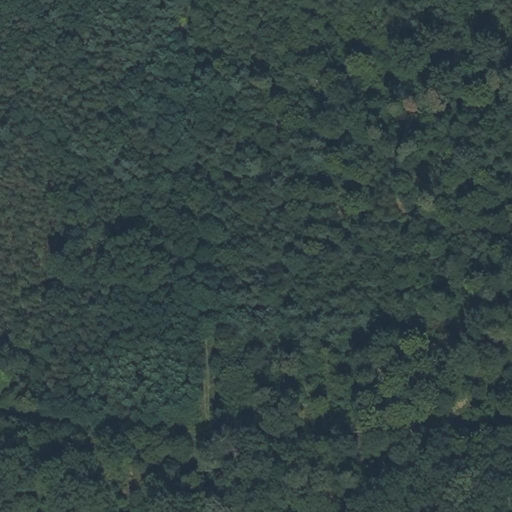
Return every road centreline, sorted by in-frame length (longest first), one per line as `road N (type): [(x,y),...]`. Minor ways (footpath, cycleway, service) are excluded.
road 1 (track): [(0,412),(208,430),(511,430)]
road 2 (track): [(211,511),(192,0)]
